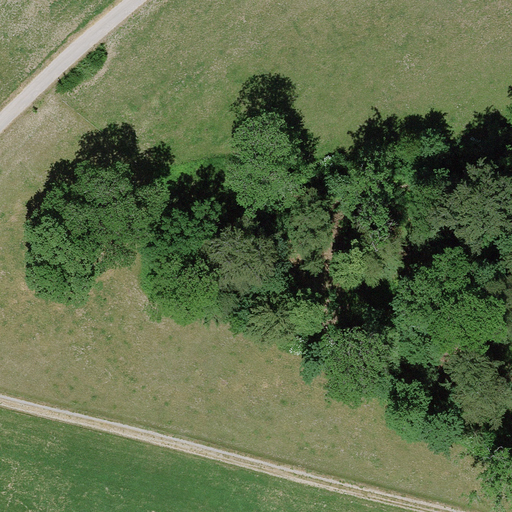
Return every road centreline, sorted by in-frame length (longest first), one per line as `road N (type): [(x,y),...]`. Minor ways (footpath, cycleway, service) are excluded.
road 1 (track): [(0,400),(446,511)]
road 2 (track): [(0,123),(136,0)]
